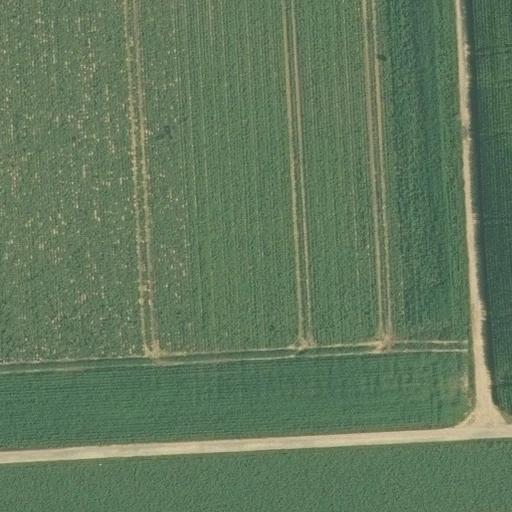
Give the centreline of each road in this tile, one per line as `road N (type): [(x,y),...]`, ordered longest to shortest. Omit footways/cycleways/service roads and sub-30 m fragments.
road 1 (unclassified): [(0,462),(511,432)]
road 2 (track): [(461,0),(485,433)]
